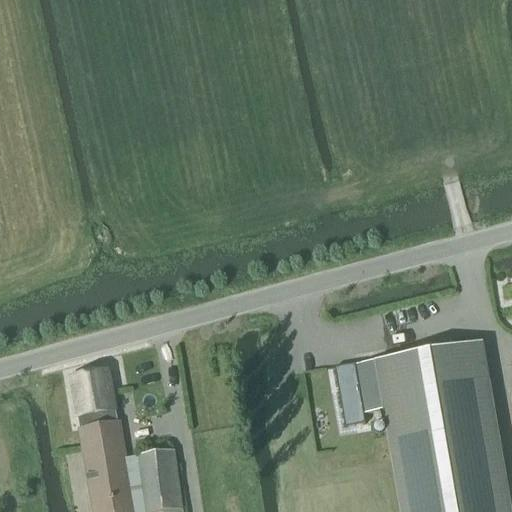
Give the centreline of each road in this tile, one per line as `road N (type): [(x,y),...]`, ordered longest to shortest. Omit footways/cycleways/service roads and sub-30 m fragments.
road 1 (unclassified): [(511,235),(0,374)]
road 2 (unknown): [(297,293),(311,340),(324,351),(468,328),(486,316)]
road 3 (track): [(469,246),(511,444)]
